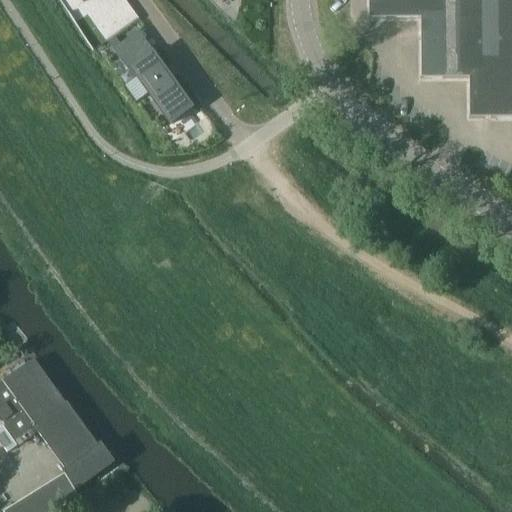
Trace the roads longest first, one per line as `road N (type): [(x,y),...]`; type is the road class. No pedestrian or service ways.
road 1 (unclassified): [(511,223),(330,88)]
road 2 (residential): [(139,0),(244,148)]
